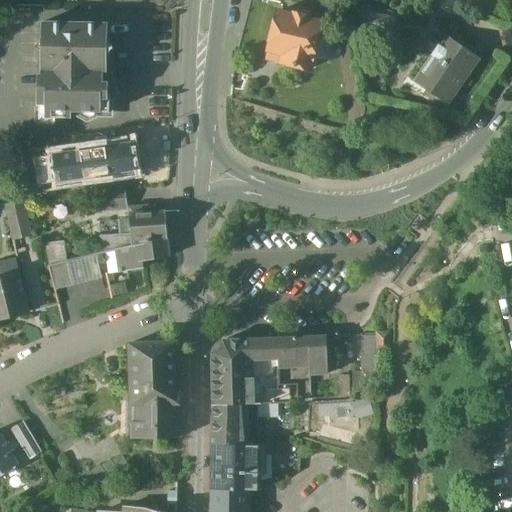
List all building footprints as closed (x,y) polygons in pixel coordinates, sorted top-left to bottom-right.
[(327,0),(315,0),(314,6),(325,9),(327,0)] [(461,6),(446,0),(435,0),(432,10),(457,19),(461,6)] [(396,13),(363,4),(357,27),(390,35),(396,13)] [(293,15),(279,11),(270,50),(271,50),(268,59),(312,69),(323,22),(313,19),(313,18),(311,18),(311,17),(296,13),(295,14),(293,14),(293,15)] [(44,22),(43,71),(44,71),(104,72),(108,72),(108,51),(111,48),(108,44),(109,23),(44,22)] [(440,46),(415,81),(446,102),(462,80),(464,82),(481,59),(448,36),(442,46),(440,46)] [(104,82),(104,72),(44,71),(44,74),(40,74),(39,105),(47,105),(47,118),(72,118),(73,112),(81,112),(88,116),(95,112),(111,113),(111,100),(109,100),(113,93),(109,85),(109,82),(104,82)] [(143,178),(137,136),(37,150),(42,191),(143,178)] [(123,188),(96,192),(99,213),(126,210),(123,188)] [(24,203),(8,206),(16,238),(31,235),(24,203)] [(166,211),(150,212),(150,205),(130,207),(130,222),(133,245),(168,238),(166,211)] [(130,222),(120,222),(120,237),(106,238),(107,252),(118,250),(133,246),(133,245),(130,222)] [(168,238),(133,245),(133,246),(118,250),(122,272),(145,269),(144,262),(170,257),(168,238)] [(68,262),(66,243),(48,245),(50,266),(68,262)] [(16,260),(4,263),(7,276),(19,273),(16,260)] [(68,262),(50,266),(56,290),(74,285),(68,262)] [(4,263),(0,263),(0,319),(29,312),(19,273),(7,276),(4,263)] [(390,332),(377,333),(378,352),(390,351),(390,332)] [(377,333),(360,333),(362,372),(379,371),(377,333)] [(329,374),(328,336),(252,338),(252,339),(253,367),(261,366),(278,366),(280,365),(280,368),(311,366),(311,375),(312,375),(329,374)] [(252,339),(226,340),(226,341),(220,344),(216,348),(214,354),(213,354),(215,405),(248,404),(255,404),(254,391),(253,367),(252,339)] [(177,342),(132,344),(134,402),(134,403),(140,403),(180,401),(177,342)] [(261,366),(253,367),(254,391),(261,391),(261,388),(262,388),(262,387),(261,366)] [(278,366),(261,366),(262,387),(279,386),(278,366)] [(280,368),(280,387),(298,385),(299,402),(313,401),(312,375),(311,375),(311,366),(280,368)] [(350,397),(349,375),(339,376),(340,397),(350,397)] [(261,391),(254,391),(255,404),(290,403),(290,390),(261,391)] [(375,415),(370,399),(353,404),(357,420),(375,415)] [(180,401),(140,403),(140,422),(134,422),(134,428),(134,438),(180,437),(180,401)] [(134,403),(134,402),(130,402),(130,428),(134,428),(134,422),(140,422),(140,403),(134,403)] [(248,404),(215,405),(214,445),(252,445),(248,404)] [(37,442),(24,421),(12,429),(25,450),(37,442)] [(0,441),(0,478),(16,468),(8,455),(15,451),(10,443),(3,447),(0,441)] [(37,442),(25,450),(31,459),(43,452),(37,442)] [(252,445),(214,445),(214,490),(247,490),(261,491),(262,445),(252,445)] [(122,454),(112,461),(124,478),(125,479),(135,472),(122,454)] [(112,461),(111,459),(102,466),(113,483),(114,484),(124,478),(112,461)] [(102,466),(100,465),(91,472),(102,488),(103,490),(113,483),(102,466)] [(91,472),(90,470),(80,477),(93,495),(102,488),(91,472)] [(134,479),(124,485),(126,490),(129,494),(137,491),(134,479)] [(124,485),(117,489),(119,493),(126,490),(124,485)] [(247,511),(247,490),(214,490),(213,511),(247,511)] [(177,511),(178,500),(169,500),(168,511),(177,511)]
